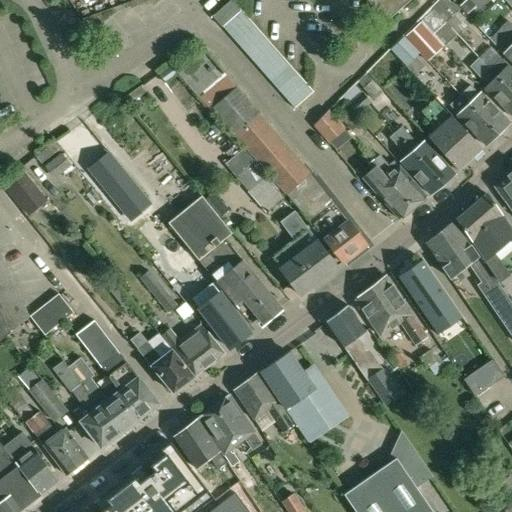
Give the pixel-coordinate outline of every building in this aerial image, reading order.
[(242,9),(234,0),(230,0),(214,14),(224,25),(242,9)] [(367,0),(386,21),(409,0),(367,0)] [(458,34),(467,25),(456,13),(461,8),(459,5),(453,0),(439,0),(433,6),(458,34)] [(464,0),(459,5),(461,8),(466,14),(476,5),(479,8),(487,0),(464,0)] [(445,46),(458,34),(433,6),(432,7),(433,9),(421,20),(445,46)] [(231,35),(250,18),(242,9),(224,25),(223,26),(231,35)] [(239,44),(258,27),(250,18),(231,35),(239,44)] [(489,39),(503,52),(511,43),(511,23),(508,19),(489,39)] [(406,37),(427,61),(443,46),(420,21),(406,37)] [(247,53),(266,36),(258,27),(239,44),(247,53)] [(255,62),(274,45),(266,36),(247,53),(255,62)] [(392,49),(402,59),(414,47),(403,38),(392,49)] [(511,61),(511,43),(503,52),(511,61)] [(197,45),(171,65),(197,96),(222,75),(221,75),(224,72),(218,65),(205,49),(204,50),(203,47),(201,47),(199,45),(197,45)] [(262,71),(282,54),(274,45),(255,62),(262,71)] [(270,80),(290,63),(282,54),(262,71),(270,80)] [(511,68),(502,57),(490,68),(497,76),(500,73),(508,82),(506,85),(511,91),(511,68)] [(278,89),(297,72),(290,63),(270,80),(278,89)] [(511,115),(511,91),(506,85),(508,82),(500,73),(497,76),(490,68),(483,76),(489,83),(485,87),(511,115)] [(286,98),(305,81),(297,72),(278,89),(286,98)] [(383,91),(367,72),(357,81),(373,99),(383,91)] [(305,81),(286,98),(295,109),(314,92),(305,81)] [(461,94),(498,135),(510,123),(481,92),(479,94),(471,85),(461,94)] [(372,101),(363,92),(361,93),(354,86),(343,96),(350,103),(349,104),(358,114),(372,101)] [(237,87),(211,110),(285,195),(286,194),(343,263),(367,245),(312,173),(237,87)] [(486,146),(498,135),(461,94),(450,104),(459,113),(457,115),(486,146)] [(459,170),(482,148),(435,98),(421,111),(437,129),(428,137),(459,170)] [(345,129),(329,110),(314,125),(329,142),(345,129)] [(396,132),(443,184),(456,171),(426,138),(419,145),(402,126),(396,132)] [(431,195),(443,184),(396,132),(390,137),(407,156),(401,161),(431,195)] [(387,175),(413,207),(427,196),(400,165),(398,167),(393,160),(388,164),(380,154),(378,157),(370,148),(366,151),(380,168),(384,165),(390,172),(387,175)] [(365,178),(399,218),(413,207),(387,175),(390,172),(384,165),(380,168),(366,151),(361,155),(374,171),(365,178)] [(109,153),(90,169),(131,218),(150,203),(109,153)] [(60,167),(64,172),(71,166),(61,154),(44,167),(50,174),(60,167)] [(235,176),(266,212),(283,197),(253,162),(241,173),(240,172),(235,176)] [(38,192),(21,170),(3,184),(21,206),(38,192)] [(511,171),(494,187),(511,208),(511,171)] [(482,254),(485,260),(511,236),(511,230),(486,193),(457,218),(482,254)] [(198,260),(216,281),(224,290),(242,313),(249,307),(263,324),(283,307),(243,259),(242,260),(225,239),(232,233),(202,195),(168,222),(198,260)] [(289,242),(271,256),(281,268),(301,294),(319,280),(338,266),(317,240),(295,210),(280,222),(293,239),(289,242)] [(454,220),(427,242),(451,278),(468,264),(481,282),(476,285),(482,293),(498,282),(479,255),(478,256),(454,220)] [(0,309),(10,331),(30,316),(0,251),(0,309)] [(458,310),(424,260),(399,277),(433,327),(458,310)] [(168,312),(178,304),(149,269),(140,277),(168,312)] [(416,344),(427,337),(411,313),(412,313),(386,274),(356,298),(380,335),(400,322),(416,344)] [(193,300),(231,348),(251,332),(241,320),(238,322),(228,310),(230,309),(218,294),(223,290),(216,281),(193,300)] [(74,312),(59,293),(39,309),(54,328),(74,312)] [(511,302),(506,294),(490,304),(511,336),(511,302)] [(367,331),(348,305),(326,322),(353,361),(368,351),(358,338),(367,331)] [(0,511),(15,511),(40,493),(4,446),(0,441),(0,339),(10,331),(0,309),(0,511)] [(30,316),(45,335),(54,328),(39,309),(30,316)] [(76,333),(101,366),(121,353),(95,319),(76,333)] [(170,328),(163,333),(196,375),(225,352),(203,324),(180,341),(170,328)] [(140,332),(130,340),(138,349),(139,348),(148,342),(140,332)] [(173,392),(194,375),(172,348),(161,357),(148,341),(148,342),(139,348),(173,392)] [(288,352),(261,370),(303,433),(322,420),(319,415),(338,403),(315,369),(305,375),(288,352)] [(68,367),(118,434),(159,403),(121,353),(101,368),(119,391),(108,400),(90,378),(95,374),(81,356),(68,367)] [(390,358),(398,369),(407,363),(400,353),(390,358)] [(436,360),(428,366),(434,375),(450,363),(447,358),(439,363),(436,360)] [(503,376),(492,359),(463,378),(474,395),(503,376)] [(74,411),(81,420),(101,447),(118,434),(68,367),(67,367),(63,362),(55,368),(82,404),(74,411)] [(55,421),(57,420),(67,412),(29,366),(18,375),(55,421)] [(400,395),(384,369),(369,379),(385,404),(400,395)] [(284,432),(295,424),(278,400),(279,400),(260,372),(234,390),(254,419),(268,409),(284,432)] [(230,394),(215,405),(225,420),(230,417),(246,440),(253,449),(263,442),(254,431),(230,394)] [(199,417),(233,466),(240,460),(233,452),(232,452),(230,449),(244,438),(230,417),(225,420),(215,405),(199,417)] [(66,474),(88,457),(65,427),(56,433),(40,412),(27,422),(66,474)] [(218,468),(227,462),(219,451),(220,451),(197,419),(174,435),(196,467),(211,458),(218,468)] [(40,493),(59,479),(22,431),(4,446),(40,493)] [(93,511),(88,505),(78,511),(178,511),(174,507),(204,484),(171,441),(147,459),(155,470),(150,475),(141,464),(93,500),(102,511),(101,511),(93,511)] [(344,493),(356,511),(434,511),(397,457),(344,493)] [(511,489),(511,472),(495,486),(504,496),(511,489)] [(237,487),(229,492),(235,501),(243,495),(237,487)] [(229,492),(221,498),(227,507),(235,501),(229,492)] [(289,511),(307,511),(294,492),(282,500),(289,511)] [(243,495),(235,501),(240,509),(249,503),(243,495)] [(235,501),(227,507),(230,511),(236,511),(240,509),(235,501)] [(249,503),(240,509),(242,511),(253,511),(254,511),(249,503)]
